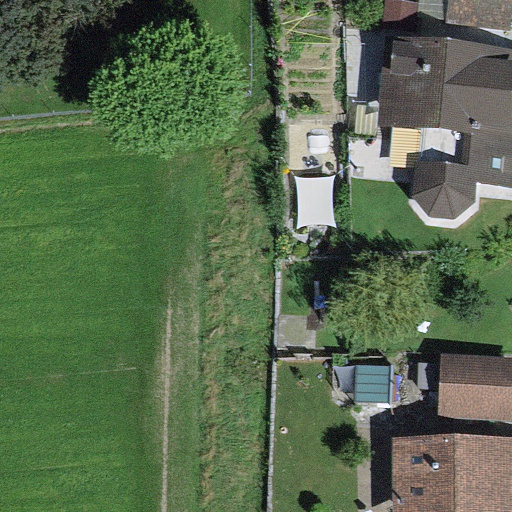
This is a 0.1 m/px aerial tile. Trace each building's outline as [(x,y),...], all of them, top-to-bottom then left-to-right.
[(511,35),(511,0),(449,0),(447,29),(511,35)] [(417,5),(386,3),(384,23),(416,25),(417,5)] [(511,54),(386,44),(378,136),(425,139),(422,174),(417,173),(414,205),(429,224),(457,227),(477,209),(479,191),(511,193),(511,54)] [(511,426),(511,363),(441,362),(439,424),(511,426)] [(394,372),(356,370),(355,406),(393,408),(394,372)] [(511,511),(511,444),(392,446),(393,511),(511,511)]
